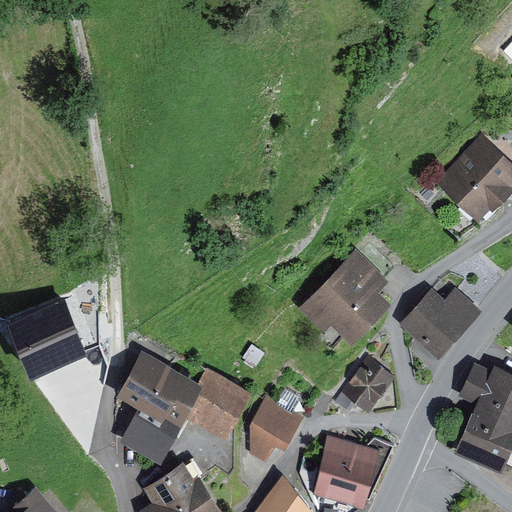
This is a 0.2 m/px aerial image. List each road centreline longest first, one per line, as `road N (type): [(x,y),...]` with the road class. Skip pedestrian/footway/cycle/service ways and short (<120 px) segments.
road 1 (track): [(78,0),(118,235),(121,360),(102,428)]
road 2 (residential): [(511,213),(413,283),(394,327),(410,386),(434,406)]
road 3 (residential): [(234,511),(330,418),(424,424)]
road 4 (tertiary): [(511,300),(473,338),(434,406)]
